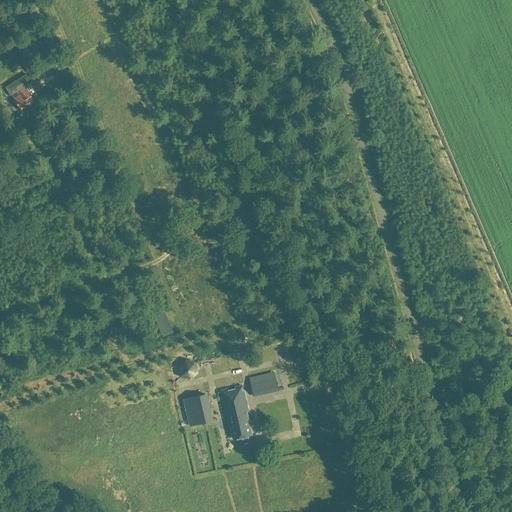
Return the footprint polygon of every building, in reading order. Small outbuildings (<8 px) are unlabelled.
[(14,99),(21,110),(34,102),(25,88),(19,92),(21,95),(14,99)] [(182,375),(190,378),(196,372),(194,364),(194,363),(186,361),(180,367),(182,375)] [(271,390),(278,389),(274,374),(275,379),(268,380),(271,390)] [(250,380),(254,394),(260,393),(258,383),(252,384),(251,380),(250,380)] [(228,389),(220,391),(226,416),(228,416),(233,439),(252,435),(246,411),(248,411),(243,391),(241,391),(241,389),(243,389),(242,386),(235,387),(235,389),(228,390),(228,389)] [(205,394),(184,399),(190,426),(212,421),(205,394)]
